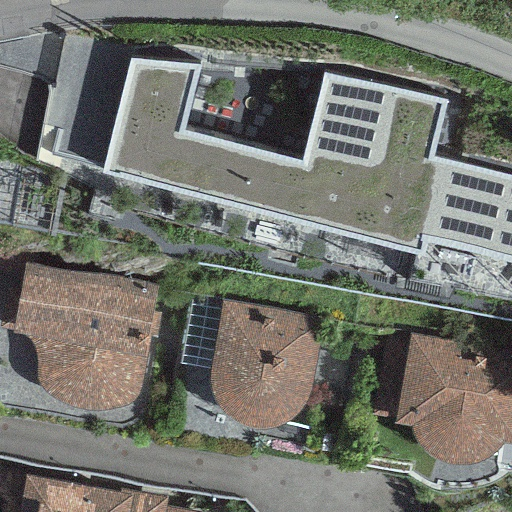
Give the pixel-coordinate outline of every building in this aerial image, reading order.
[(301,147),(154,113),(142,159),(136,185),(345,237),(347,229),(409,244),(410,240),(426,174),(430,175),(435,158),(450,96),(322,64),(301,147)] [(159,97),(111,84),(107,100),(88,95),(76,142),(142,159),(154,113),(159,97)] [(511,177),(435,158),(430,175),(426,174),(410,240),(511,264),(511,177)] [(14,225),(0,222),(0,270),(4,271),(14,225)] [(156,282),(24,259),(16,308),(4,306),(0,325),(14,328),(21,331),(26,335),(30,341),(34,349),(36,359),(37,372),(40,381),(48,390),(61,397),(75,404),(91,407),(109,407),(128,404),(136,401),(140,395),(142,388),(151,331),(155,331),(161,310),(151,310),(156,282)] [(210,366),(223,298),(190,292),(177,360),(210,366)] [(320,315),(223,298),(210,366),(207,382),(213,390),(219,398),(228,410),(238,418),(248,422),(260,423),(276,422),(287,415),(297,408),(305,399),(309,388),(320,315)] [(409,337),(386,332),(372,412),(393,415),(392,417),(411,421),(412,428),(415,433),(419,439),(423,445),(427,449),(438,456),(445,458),(456,460),(465,460),(475,459),(480,457),(486,453),(494,449),(500,443),(502,438),(511,439),(511,351),(410,332),(409,337)] [(0,464),(0,511),(163,511),(165,504),(167,495),(0,464)]
